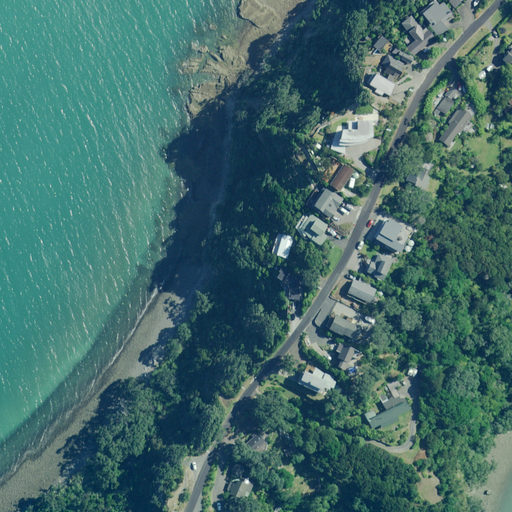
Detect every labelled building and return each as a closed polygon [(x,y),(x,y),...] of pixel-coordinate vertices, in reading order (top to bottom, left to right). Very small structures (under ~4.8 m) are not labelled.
[(459,0),(446,0),(454,8),(460,2),(459,1),(459,0)] [(437,7),(433,2),(418,15),(438,37),(447,29),(442,24),(452,15),(441,3),(437,7)] [(399,24),(406,32),(406,33),(409,36),(406,39),(410,44),(406,48),(414,56),(434,38),(424,28),(422,30),(408,16),(399,24)] [(387,40),(378,34),(370,45),(379,51),(387,40)] [(511,45),(501,60),(509,66),(510,64),(511,65),(511,45)] [(413,60),(400,53),(397,58),(411,65),(413,60)] [(404,65),(387,54),(380,64),(385,67),(383,71),(395,78),(404,65)] [(491,72),(488,68),(477,76),(481,81),(491,72)] [(458,92),(451,87),(444,96),(446,97),(434,113),(438,116),(441,112),(445,116),(455,103),(451,100),(458,92)] [(471,118),(460,109),(449,124),(444,120),(438,128),(443,132),(441,134),(451,142),(457,135),(459,136),(462,131),(465,133),(471,126),(467,123),(471,118)] [(369,137),(370,135),(369,120),(347,121),(347,126),(337,126),(337,129),(329,148),(343,154),(346,146),(348,146),(350,146),(352,145),(353,145),(355,145),(357,144),(358,144),(360,143),(362,142),(363,141),(365,140),(366,139),(367,138),(369,137)] [(354,171),(343,164),(328,187),(338,194),(354,171)] [(425,174),(427,170),(415,165),(406,186),(424,193),(431,176),(425,174)] [(321,192),(315,188),(304,205),(316,213),(327,221),(343,199),(335,194),(334,196),(323,188),(321,192)] [(327,225),(310,214),(307,218),(303,214),(292,229),(308,240),(319,247),(326,236),(322,233),(327,225)] [(396,255),(401,247),(392,241),(400,227),(386,219),(373,242),(396,255)] [(296,240),(276,233),(269,253),(286,259),(290,247),(293,247),(296,240)] [(414,242),(409,239),(403,250),(408,253),(414,242)] [(394,257),(386,252),(384,257),(378,253),(373,264),(370,262),(365,272),(381,280),(394,257)] [(299,279),(296,280),(295,278),(281,269),(275,279),(286,286),(288,291),(287,300),(299,301),(300,289),(299,287),(302,285),(299,279)] [(360,278),(358,282),(353,279),(346,292),(368,303),(375,290),(369,287),(370,284),(360,278)] [(360,327),(334,316),(327,332),(353,343),(360,327)] [(360,353),(355,350),(344,344),(336,358),(339,360),(335,366),(343,371),(351,356),(357,359),(360,353)] [(333,386),(335,382),(331,381),(333,378),(314,369),(311,375),(304,371),(297,384),(319,395),(322,387),(327,390),(330,384),(333,386)] [(401,398),(397,390),(401,388),(398,383),(388,388),(395,400),(388,403),(385,397),(381,399),(388,413),(377,419),(373,413),(365,417),(372,430),(381,425),(383,429),(398,421),(396,418),(410,411),(404,399),(401,401),(400,399),(401,398)] [(265,445),(257,435),(251,440),(258,450),(265,445)] [(295,446),(283,450),(286,456),(297,452),(295,446)] [(241,468),(235,465),(231,474),(240,478),(243,471),(240,470),(241,468)] [(242,483),(236,481),(235,485),(230,483),(227,490),(231,492),(230,496),(241,500),(243,495),(248,497),(253,483),(244,479),(242,483)]
